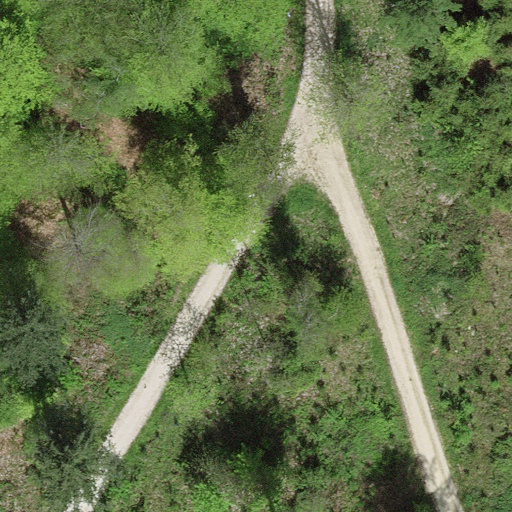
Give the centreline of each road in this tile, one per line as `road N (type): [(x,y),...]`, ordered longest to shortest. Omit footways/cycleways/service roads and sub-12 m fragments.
road 1 (track): [(307,0),(306,60),(262,195),(75,511)]
road 2 (track): [(456,511),(306,60)]
